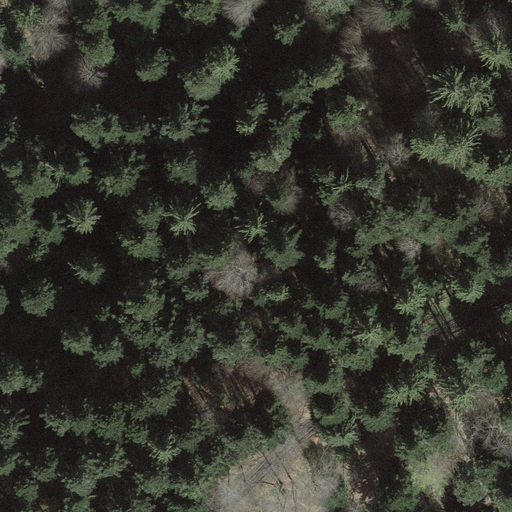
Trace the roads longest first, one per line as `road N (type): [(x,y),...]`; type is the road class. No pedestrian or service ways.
road 1 (track): [(329,0),(302,40),(195,111),(0,302)]
road 2 (track): [(511,264),(286,446),(217,511)]
road 3 (track): [(302,40),(464,51),(511,70)]
